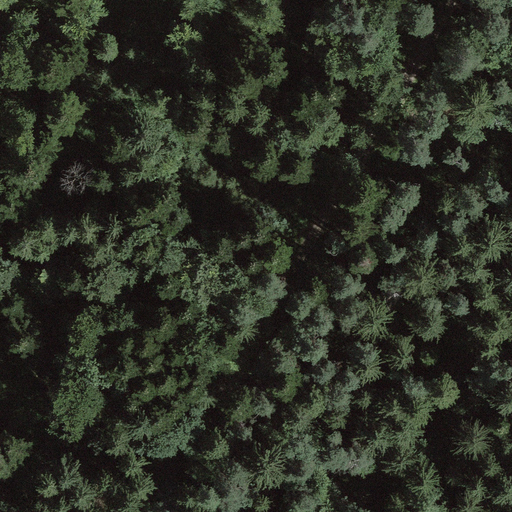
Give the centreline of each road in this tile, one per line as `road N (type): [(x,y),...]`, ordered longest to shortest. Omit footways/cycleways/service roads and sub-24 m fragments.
road 1 (track): [(454,0),(258,326),(124,511)]
road 2 (track): [(379,511),(511,323)]
